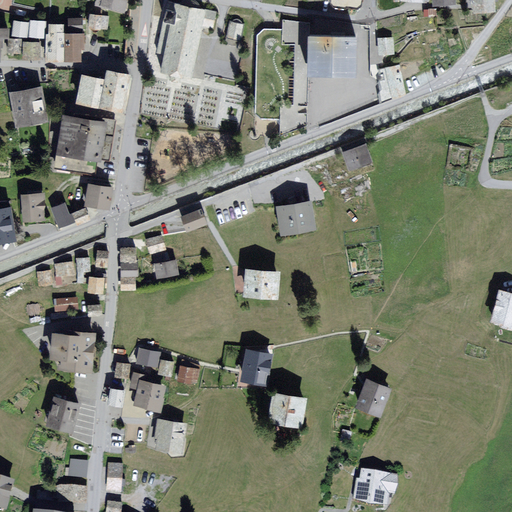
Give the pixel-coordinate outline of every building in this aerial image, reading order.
[(125,0),(97,0),(95,6),(121,15),(125,0)] [(355,0),(329,0),(329,7),(354,10),(355,0)] [(391,0),(370,0),(370,13),(391,15),(391,0)] [(418,0),(396,0),(396,14),(417,16),(418,0)] [(448,0),(426,0),(427,19),(450,17),(448,0)] [(459,0),(460,21),(487,21),(487,9),(490,9),(490,0),(459,0)] [(153,72),(185,78),(199,8),(167,2),(165,12),(156,11),(153,24),(162,26),(153,72)] [(100,16),(90,15),(89,28),(98,29),(100,16)] [(229,35),(241,38),(245,22),(232,19),(229,35)] [(22,25),(13,23),(11,39),(20,41),(22,25)] [(276,33),(251,32),(246,128),(272,130),(272,147),(302,136),(303,86),(350,87),(350,39),(305,39),(306,25),(276,24),(276,33)] [(35,27),(27,26),(25,40),(33,41),(35,27)] [(59,34),(44,33),(43,62),(58,62),(59,34)] [(394,33),(379,34),(380,52),(396,51),(394,33)] [(80,36),(67,36),(67,60),(80,60),(80,36)] [(7,56),(15,56),(15,44),(7,44),(7,56)] [(19,45),(18,58),(33,58),(34,45),(19,45)] [(382,65),(386,97),(406,95),(402,62),(382,65)] [(124,79),(103,76),(101,89),(96,120),(117,124),(124,79)] [(101,89),(80,85),(74,116),(96,120),(101,89)] [(35,90),(7,95),(14,132),(42,128),(35,90)] [(99,127),(59,123),(54,171),(94,175),(99,127)] [(366,145),(343,153),(350,172),(372,164),(366,145)] [(112,189),(89,184),(85,207),(108,211),(112,189)] [(38,200),(12,202),(14,231),(40,229),(38,200)] [(307,201),(278,207),(283,237),(313,231),(307,201)] [(64,207),(52,211),(58,228),(70,223),(64,207)] [(0,249),(11,248),(8,213),(0,214),(0,249)] [(162,236),(146,240),(150,254),(165,250),(162,236)] [(134,249),(120,249),(120,260),(133,261),(134,249)] [(109,254),(98,253),(96,271),(107,272),(109,254)] [(88,258),(77,258),(78,273),(89,273),(88,258)] [(175,258),(156,260),(159,278),(177,276),(175,258)] [(71,262),(54,263),(56,277),(72,276),(71,262)] [(132,266),(120,265),(119,276),(132,277),(132,266)] [(48,269),(35,270),(36,287),(50,286),(48,269)] [(276,271),(246,271),(245,302),(275,303),(276,271)] [(101,279),(89,278),(87,297),(99,298),(101,279)] [(132,279),(120,280),(121,288),(132,287),(132,279)] [(511,292),(498,289),(489,325),(511,330),(511,292)] [(76,297),(54,299),(55,312),(78,310),(76,297)] [(101,303),(88,304),(89,316),(102,315),(101,303)] [(54,317),(53,323),(79,327),(80,321),(54,317)] [(89,384),(94,334),(63,332),(62,342),(52,341),(49,368),(60,369),(59,381),(89,384)] [(158,353),(140,350),(138,366),(155,369),(158,353)] [(271,355),(247,351),(242,380),(266,384),(271,355)] [(173,363),(162,361),(159,377),(170,379),(173,363)] [(129,364),(118,363),(116,379),(127,380),(129,364)] [(198,367),(182,365),(179,381),(196,383),(198,367)] [(388,383),(365,376),(354,407),(377,415),(388,383)] [(164,386),(139,382),(134,411),(159,416),(164,386)] [(122,391),(112,389),(109,407),(120,408),(122,391)] [(302,399),(272,396),(269,427),(299,430),(302,399)] [(79,405),(56,399),(48,431),(71,436),(79,405)] [(185,424),(159,420),(153,453),(180,457),(185,424)] [(88,460),(67,457),(61,505),(81,508),(88,460)] [(362,469),(361,479),(357,479),(354,497),(385,502),(387,490),(394,491),(396,475),(362,469)] [(11,477),(0,474),(0,508),(4,509),(11,477)] [(105,477),(103,506),(116,506),(117,478),(105,477)]
